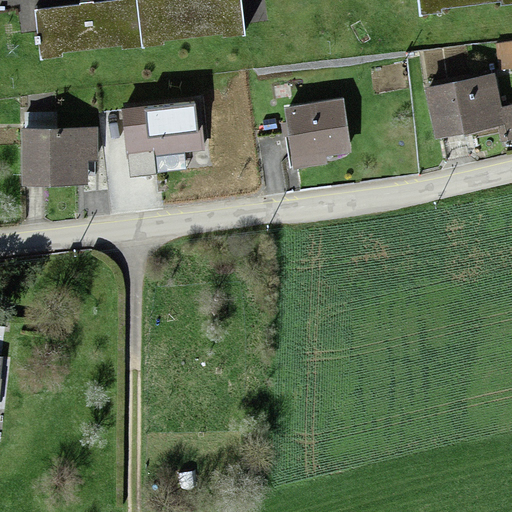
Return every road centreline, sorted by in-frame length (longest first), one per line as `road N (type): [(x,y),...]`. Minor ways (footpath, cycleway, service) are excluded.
road 1 (residential): [(0,254),(272,220),(511,176)]
road 2 (track): [(134,511),(135,380)]
